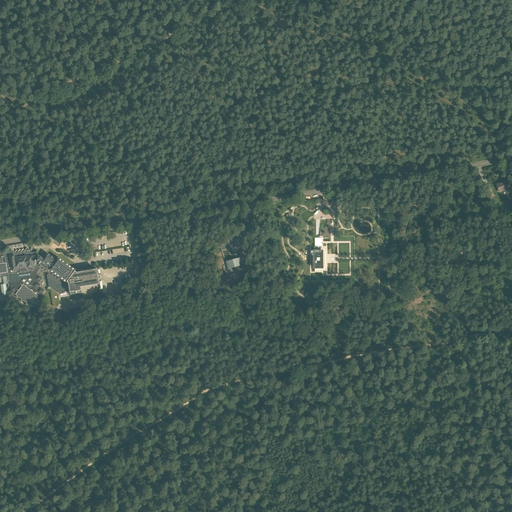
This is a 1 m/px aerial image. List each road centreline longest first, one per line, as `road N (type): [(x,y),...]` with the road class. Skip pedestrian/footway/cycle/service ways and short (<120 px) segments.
road 1 (track): [(511,324),(211,387),(23,511)]
road 2 (unclassified): [(0,242),(511,156)]
road 3 (track): [(0,119),(249,0)]
road 4 (track): [(275,0),(511,143)]
road 5 (track): [(199,211),(0,95)]
